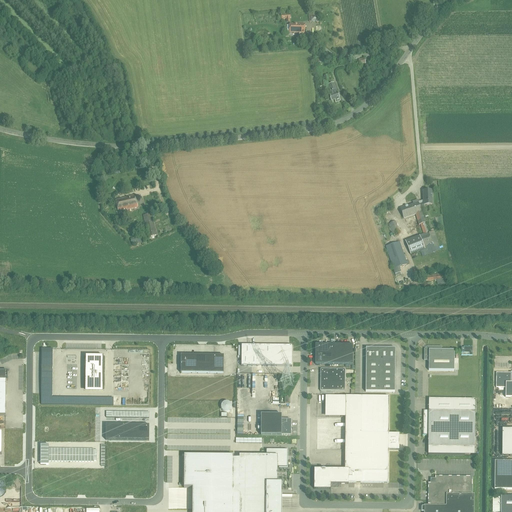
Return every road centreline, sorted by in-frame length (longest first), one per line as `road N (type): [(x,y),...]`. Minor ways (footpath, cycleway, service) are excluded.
road 1 (tertiary): [(0,128),(130,146),(322,128),(365,105),(453,0)]
road 2 (unclassified): [(305,334),(301,495),(316,506),(410,504),(412,334)]
road 3 (unclassified): [(29,470),(30,496),(42,502),(157,501),(163,338)]
road 4 (unclassified): [(163,338),(36,339),(29,470)]
road 5 (unclassified): [(305,334),(163,338)]
road 6 (unknown): [(408,51),(419,176)]
